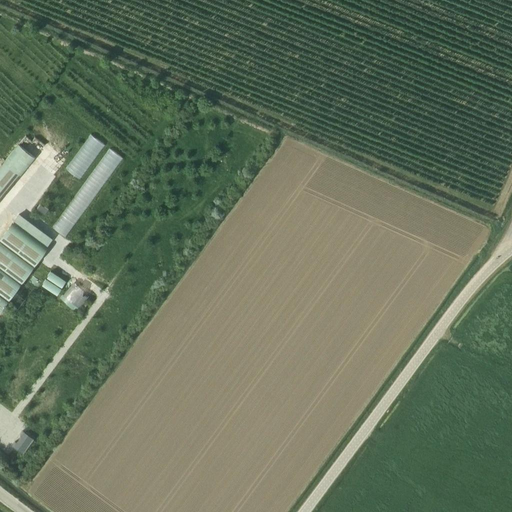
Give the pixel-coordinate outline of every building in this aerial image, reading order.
[(91,133),(65,168),(80,179),(106,144),(91,133)] [(109,146),(53,228),(67,237),(122,156),(109,146)] [(61,167),(67,159),(53,150),(48,158),(61,167)] [(13,202),(30,212),(51,179),(34,168),(13,202)] [(0,199),(8,189),(0,182),(0,199)] [(60,272),(20,326),(49,349),(90,294),(60,272)]
